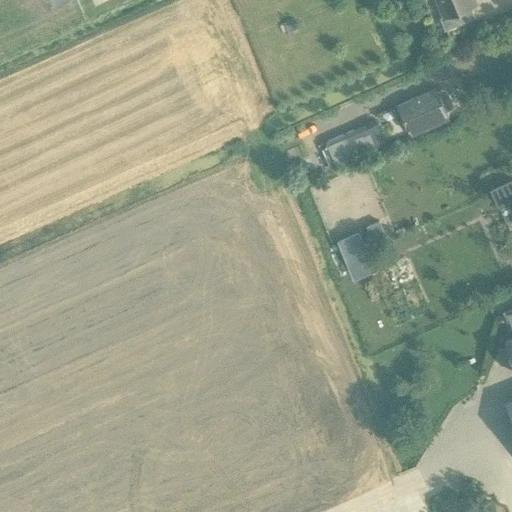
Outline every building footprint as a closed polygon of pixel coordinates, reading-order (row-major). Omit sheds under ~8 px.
[(474,0),(437,0),(444,15),(441,17),(446,29),(476,16),(471,5),(476,3),(474,0)] [(443,88),(437,91),(436,87),(399,104),(410,130),(448,114),(446,110),(452,108),(453,105),(446,89),(443,88)] [(356,156),(377,147),(369,129),(348,139),(347,136),(327,145),(336,166),(356,157),(356,156)] [(499,205),(511,199),(511,179),(491,188),(499,205)] [(360,232),(338,240),(354,279),(375,270),(360,232)]
